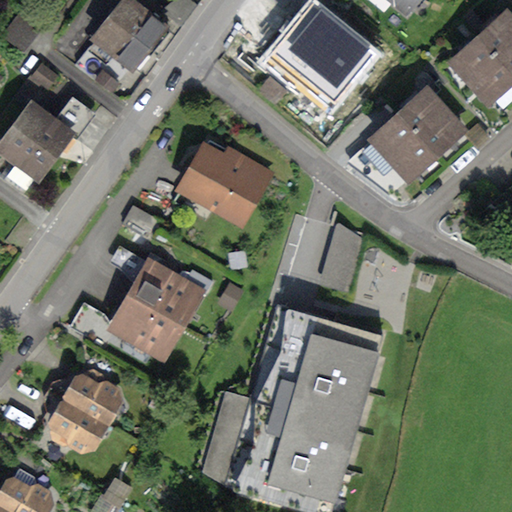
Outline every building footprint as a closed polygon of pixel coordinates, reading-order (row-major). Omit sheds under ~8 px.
[(121,0),(90,41),(134,75),(167,34),(122,0),(121,0)] [(178,0),(171,3),(163,10),(182,26),(196,6),(189,0),(178,0)] [(389,0),(405,12),(414,0),(389,0)] [(342,25),(313,1),(276,47),(339,99),(376,53),(342,25)] [(511,21),(506,14),(453,61),(478,88),(489,101),(511,80),(511,21)] [(42,65),(34,75),(49,86),(57,77),(42,65)] [(399,165),(410,178),(462,131),(451,119),(426,91),(374,138),(399,165)] [(32,106),(1,148),(18,161),(7,176),(26,190),(68,133),(77,139),(87,126),(64,109),(55,122),(32,106)] [(478,126),(467,135),(475,145),(486,136),(478,126)] [(265,183),(205,151),(183,192),(243,224),(265,183)] [(123,224),(151,240),(160,223),(133,207),(123,224)] [(243,255),(230,257),(231,267),(244,264),(243,255)] [(134,296),(181,323),(190,308),(199,292),(152,265),(134,296)] [(231,285),(221,302),(231,308),(241,291),(231,285)] [(181,323),(134,296),(129,306),(119,323),(115,329),(163,356),(181,323)] [(115,329),(119,323),(84,303),(70,327),(105,347),(115,329)] [(381,335),(303,312),(289,359),(275,407),(353,430),(381,335)] [(48,390),(105,422),(113,421),(115,416),(113,407),(118,397),(117,391),(105,384),(103,376),(93,370),(84,371),(82,377),(74,378),(71,381),(65,378),(52,382),(50,386),(48,390)] [(106,431),(105,422),(48,390),(47,393),(43,398),(47,411),(52,415),(51,418),(53,426),(49,432),(52,439),(63,446),(71,444),(82,449),(90,447),(95,439),(103,436),(106,431)] [(329,511),(353,430),(275,407),(264,444),(249,494),(310,511),(329,511)] [(0,505),(11,511),(44,511),(49,501),(48,493),(36,487),(34,479),(19,470),(12,480),(5,482),(2,485),(0,483),(0,505)]
